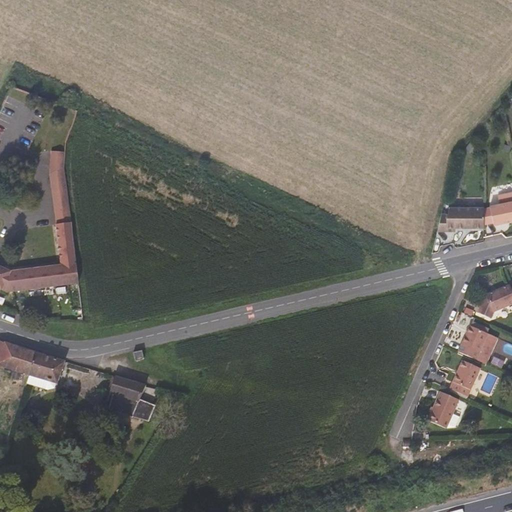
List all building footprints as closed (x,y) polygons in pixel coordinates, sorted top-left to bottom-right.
[(87,287),(73,176),(72,160),(57,159),(56,177),(60,204),(67,269),(15,275),(8,272),(0,286),(0,290),(10,296),(87,287)] [(511,229),(511,211),(499,216),(504,230),(504,232),(511,229)] [(504,230),(499,216),(492,218),(494,232),(504,230)] [(494,232),(492,218),(457,223),(457,230),(448,230),(446,244),(466,242),(466,239),(494,235),(494,232)] [(511,296),(511,294),(507,284),(481,293),(473,312),(486,317),(487,312),(511,302),(511,296)] [(483,363),(494,335),(468,324),(457,353),(483,363)] [(31,376),(38,354),(7,344),(1,366),(31,376)] [(62,387),(69,364),(41,354),(34,377),(62,387)] [(466,398),(478,369),(461,362),(449,391),(466,398)] [(139,406),(146,390),(115,380),(109,395),(139,406)] [(427,425),(439,429),(447,432),(458,404),(439,396),(427,425)]
